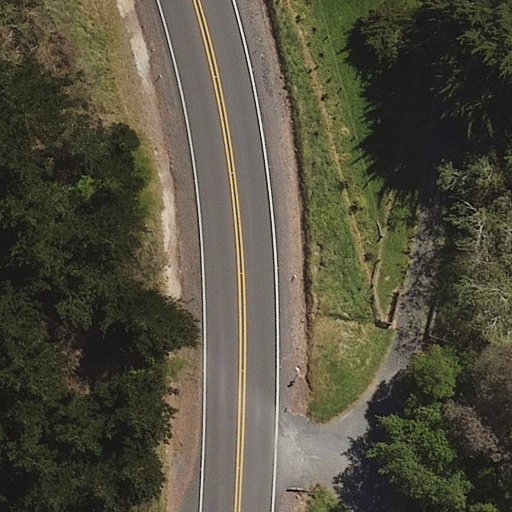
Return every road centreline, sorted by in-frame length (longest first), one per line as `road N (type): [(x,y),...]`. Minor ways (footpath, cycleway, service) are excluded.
road 1 (secondary): [(236,511),(241,302),(233,173),(197,0)]
road 2 (unknown): [(333,440),(385,314),(446,0)]
